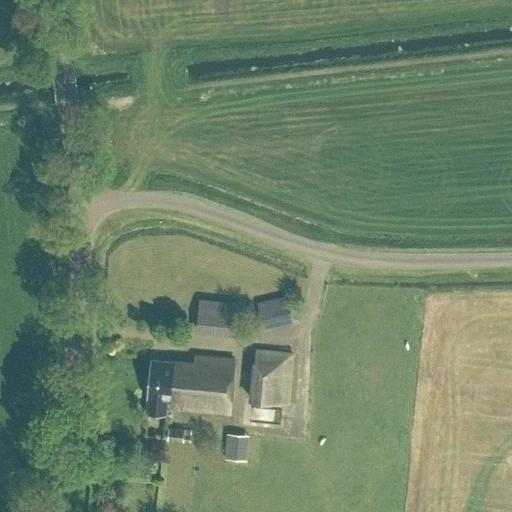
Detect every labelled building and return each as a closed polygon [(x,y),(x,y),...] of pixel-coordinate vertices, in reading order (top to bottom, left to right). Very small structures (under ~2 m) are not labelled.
[(258,301),(263,323),(292,316),(287,294),(258,301)] [(235,331),(238,300),(200,296),(196,327),(235,331)] [(289,403),(293,353),(257,350),(252,399),(289,403)] [(232,411),(237,359),(196,355),(196,362),(152,358),(147,413),(167,414),(168,401),(174,401),(174,406),(232,411)] [(190,440),(191,429),(169,426),(168,438),(190,440)] [(226,444),(225,457),(246,458),(247,446),(248,434),(244,434),(227,433),(226,444)] [(194,441),(193,466),(213,467),(214,442),(194,441)]
